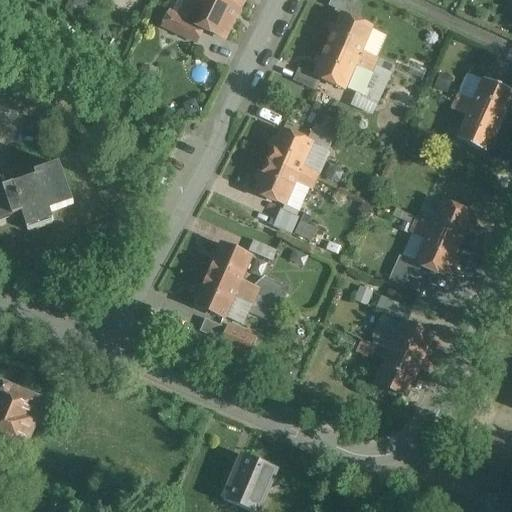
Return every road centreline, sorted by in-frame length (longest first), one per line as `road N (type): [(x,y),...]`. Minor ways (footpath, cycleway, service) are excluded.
road 1 (residential): [(106,345),(364,455),(400,455),(433,438),(511,259)]
road 2 (residential): [(106,345),(222,126)]
road 3 (residential): [(222,126),(284,0)]
